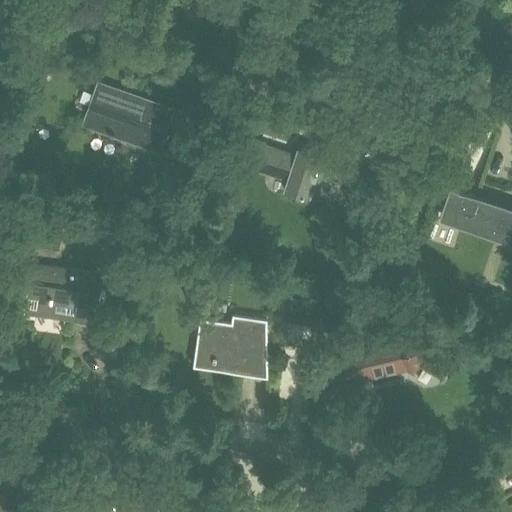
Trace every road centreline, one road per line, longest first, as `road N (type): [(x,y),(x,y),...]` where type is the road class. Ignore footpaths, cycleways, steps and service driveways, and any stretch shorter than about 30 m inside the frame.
road 1 (residential): [(431,511),(406,470),(0,413)]
road 2 (residential): [(511,94),(239,0)]
